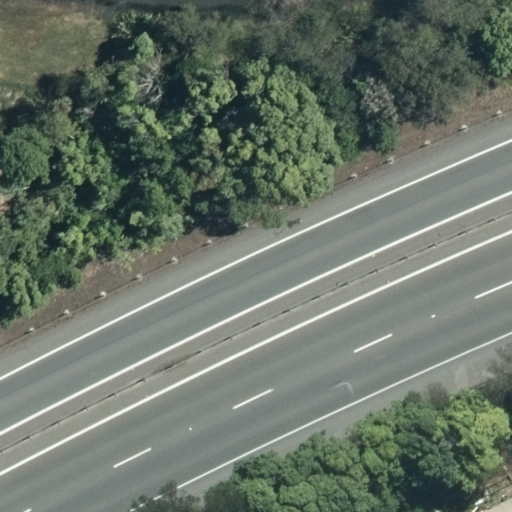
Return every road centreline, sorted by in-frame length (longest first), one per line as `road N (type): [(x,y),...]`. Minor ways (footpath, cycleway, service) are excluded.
road 1 (trunk): [(0,401),(265,263),(511,158)]
road 2 (trunk): [(511,279),(399,323),(16,511)]
